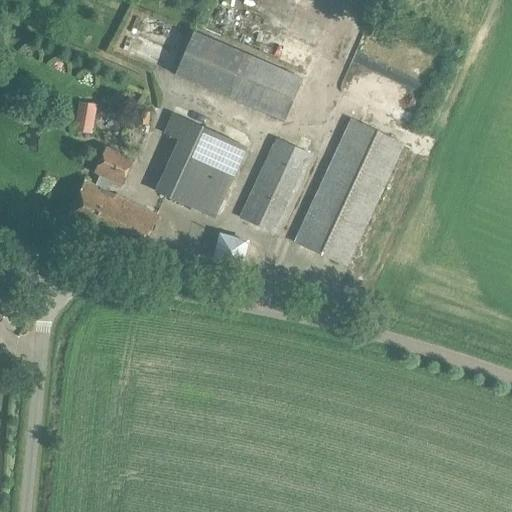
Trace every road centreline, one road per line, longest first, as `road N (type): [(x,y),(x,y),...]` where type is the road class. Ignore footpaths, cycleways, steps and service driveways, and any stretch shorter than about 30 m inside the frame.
road 1 (unclassified): [(511,379),(327,322),(44,274)]
road 2 (unclassified): [(30,511),(44,274)]
